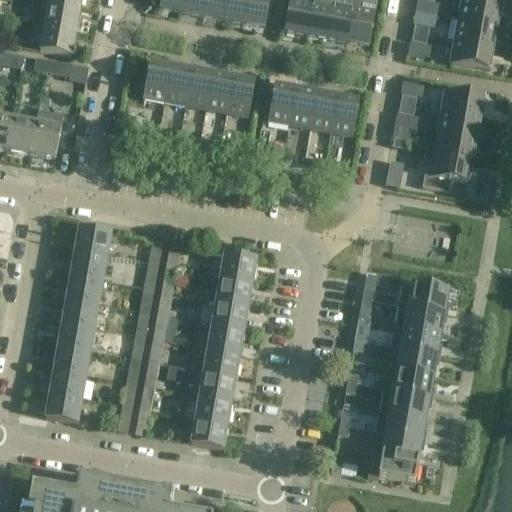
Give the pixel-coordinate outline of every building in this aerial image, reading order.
[(79,12),(81,0),(48,0),(48,6),(79,12)] [(180,15),(183,0),(161,0),(159,12),(180,15)] [(183,0),(180,15),(201,19),(204,0),(183,0)] [(204,0),(201,19),(222,23),(225,0),(204,0)] [(225,0),(222,23),(242,27),(247,0),(225,0)] [(247,0),(242,27),(264,31),(269,0),(247,0)] [(289,0),(284,34),(305,38),(312,3),(310,3),(294,0),(289,0)] [(312,3),(305,38),(326,42),(333,0),(311,0),(311,3),(312,3)] [(346,0),(333,0),(326,42),(347,46),(355,2),(346,0)] [(462,0),(462,2),(499,9),(500,0),(462,0)] [(355,2),(347,46),(368,50),(374,15),(376,5),(355,2)] [(450,13),(449,22),(458,23),(495,30),(499,9),(462,2),(460,15),(450,13)] [(75,36),(79,12),(48,6),(43,30),(75,36)] [(495,30),(458,23),(454,44),(491,51),(495,30)] [(414,28),(413,37),(427,39),(429,31),(414,28)] [(75,36),(43,30),(39,55),(71,61),(75,36)] [(427,39),(413,37),(411,45),(425,48),(427,39)] [(491,51),(454,44),(450,67),(487,73),(491,51)] [(0,56),(0,68),(7,70),(9,58),(0,56)] [(33,75),(44,77),(46,65),(35,63),(33,75)] [(46,65),(44,77),(69,81),(71,69),(46,65)] [(164,105),(170,70),(149,67),(143,102),(164,105)] [(170,70),(164,105),(185,109),(191,74),(170,70)] [(191,74),(185,109),(205,113),(212,78),(191,74)] [(212,78),(205,113),(226,117),(232,82),(212,78)] [(254,86),(232,82),(226,117),(248,121),(254,86)] [(289,128),(295,93),(274,89),(267,124),(289,128)] [(295,93),(289,128),(309,132),(316,97),(295,93)] [(445,94),(441,116),(478,123),(482,101),(445,94)] [(316,97),(309,132),(330,136),(337,101),(316,97)] [(401,100),(399,108),(414,111),(415,102),(401,100)] [(358,105),(337,101),(330,136),(352,140),(358,105)] [(414,111),(399,108),(398,117),(412,120),(414,111)] [(36,127),(30,158),(55,163),(60,131),(62,119),(38,115),(36,127)] [(437,137),(475,144),(478,123),(441,116),(437,137)] [(0,120),(0,153),(5,154),(11,122),(0,120)] [(30,158),(36,127),(11,122),(5,154),(30,158)] [(145,141),(147,132),(137,130),(136,139),(145,141)] [(178,147),(180,138),(167,135),(165,145),(178,147)] [(433,158),(471,165),(475,144),(437,137),(433,158)] [(192,140),(180,138),(178,147),(191,149),(192,140)] [(405,153),(407,145),(393,142),(391,151),(405,153)] [(219,154),(221,145),(208,143),(206,152),(219,154)] [(234,147),(221,145),(219,154),(232,157),(234,147)] [(282,166),(284,157),(271,154),(269,164),(282,166)] [(284,157),(282,166),(295,168),(297,159),(284,157)] [(471,165),(433,158),(429,180),(424,179),(422,192),(447,196),(450,184),(467,187),(471,165)] [(323,174),(325,164),(312,162),(310,171),(323,174)] [(325,164),(323,174),(336,176),(338,167),(325,164)] [(78,232),(74,256),(106,262),(110,237),(78,232)] [(151,252),(148,269),(157,271),(160,254),(151,252)] [(102,285),(106,262),(74,256),(70,280),(102,285)] [(168,256),(165,272),(175,274),(178,257),(168,256)] [(219,282),(251,287),(255,263),(223,257),(219,282)] [(148,269),(145,285),(155,287),(157,271),(148,269)] [(165,272),(163,288),(172,290),(175,274),(165,272)] [(102,285),(70,280),(66,304),(97,309),(102,285)] [(215,305),(247,311),(251,287),(219,282),(215,305)] [(402,287),(398,309),(443,317),(447,295),(402,287)] [(363,293),(362,303),(371,305),(373,294),(363,293)] [(142,301),(139,316),(149,318),(152,302),(142,301)] [(362,303),(360,312),(369,314),(371,305),(362,303)] [(93,333),(97,309),(66,304),(62,327),(93,333)] [(160,304),(157,320),(167,321),(170,306),(160,304)] [(211,329),(243,335),(247,311),(215,305),(211,329)] [(398,309),(394,331),(439,339),(443,317),(398,309)] [(139,316),(136,332),(146,334),(149,318),(139,316)] [(157,320),(154,335),(164,337),(167,321),(157,320)] [(62,327),(57,351),(89,357),(93,333),(62,327)] [(211,329),(207,353),(239,358),(243,335),(211,329)] [(394,331),(390,352),(435,360),(439,339),(394,331)] [(356,336),(354,346),(363,347),(365,337),(356,336)] [(354,346),(352,355),(362,357),(363,347),(354,346)] [(133,348),(130,364),(140,365),(143,350),(133,348)] [(57,351),(53,375),(85,380),(89,357),(57,351)] [(151,351),(148,367),(158,369),(161,353),(151,351)] [(387,372),(386,373),(432,381),(435,360),(390,352),(399,354),(396,374),(387,372)] [(207,353),(203,376),(234,382),(239,358),(207,353)] [(130,364),(127,379),(137,381),(140,365),(130,364)] [(148,367),(145,382),(155,384),(158,369),(148,367)] [(168,370),(165,384),(195,389),(195,385),(201,386),(199,400),(230,406),(234,382),(203,376),(168,370)] [(386,373),(383,394),(428,402),(432,381),(386,373)] [(85,380),(53,375),(49,398),(81,404),(85,380)] [(348,378),(346,388),(356,390),(357,380),(348,378)] [(346,388),(345,398),(354,399),(356,390),(346,388)] [(383,394),(379,416),(424,424),(428,402),(383,394)] [(124,395),(122,411),(131,413),(134,397),(124,395)] [(81,404),(49,398),(45,423),(76,428),(81,404)] [(142,398),(139,414),(149,416),(152,400),(142,398)] [(199,400),(195,424),(226,429),(230,406),(199,400)] [(122,411),(119,428),(128,430),(131,413),(122,411)] [(139,414),(136,430),(146,432),(149,416),(139,414)] [(379,416),(375,437),(420,445),(424,424),(379,416)] [(341,421),(339,431),(348,432),(350,422),(341,421)] [(222,454),(226,429),(195,424),(190,448),(222,454)] [(339,431),(337,440),(347,442),(348,432),(339,431)] [(371,457),(371,458),(417,466),(420,445),(375,437),(375,438),(385,439),(381,459),(371,457)] [(371,458),(367,480),(413,488),(417,466),(371,458)] [(333,463),(330,478),(340,480),(342,469),(333,467),(334,463),(333,463)] [(171,511),(173,501),(117,491),(74,483),(71,500),(64,498),(31,493),(27,511),(171,511)]
